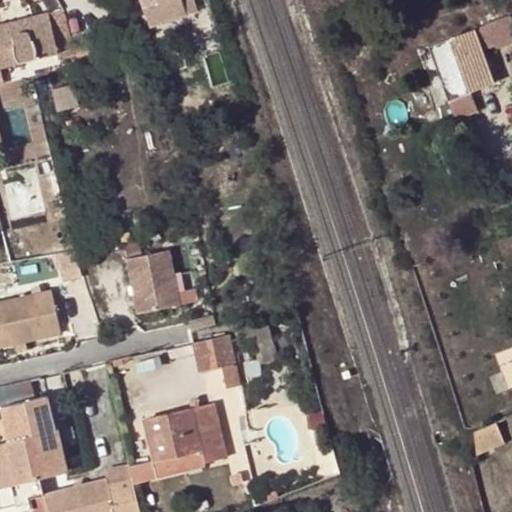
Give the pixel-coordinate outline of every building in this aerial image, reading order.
[(186,16),(180,0),(140,0),(149,27),(186,16)] [(180,0),(186,16),(197,13),(192,0),(180,0)] [(73,56),(71,47),(68,37),(62,11),(25,20),(28,34),(12,38),(9,23),(0,25),(0,67),(55,53),(57,60),(73,56)] [(25,20),(9,23),(12,38),(28,34),(25,20)] [(454,96),(475,88),(498,80),(478,27),(434,43),(454,96)] [(68,37),(71,47),(84,44),(81,34),(68,37)] [(99,67),(92,42),(84,44),(71,47),(73,56),(76,67),(77,72),(99,67)] [(480,102),(475,88),(454,96),(460,110),(480,102)] [(45,207),(48,224),(64,220),(60,204),(45,207)] [(62,270),(75,267),(71,250),(58,253),(62,270)] [(126,259),(138,313),(174,305),(161,251),(126,259)] [(126,259),(122,260),(134,314),(138,313),(126,259)] [(0,349),(16,345),(15,340),(24,337),(25,343),(61,333),(50,291),(0,303),(0,349)] [(220,367),(225,388),(239,385),(229,335),(191,343),(198,372),(220,367)] [(0,441),(5,440),(16,482),(66,469),(56,428),(52,429),(43,396),(32,398),(28,381),(0,387),(0,441)] [(190,407),(201,451),(204,462),(225,456),(215,401),(190,407)] [(152,462),(201,451),(190,407),(141,419),(152,462)] [(497,422),(474,432),(476,456),(505,444),(497,422)] [(16,482),(5,440),(0,441),(0,482),(1,486),(16,482)] [(131,474),(132,479),(204,462),(201,451),(152,462),(129,467),(131,474)] [(101,469),(103,476),(104,481),(131,474),(129,467),(128,463),(101,469)] [(104,481),(103,476),(40,492),(45,511),(140,511),(132,479),(131,474),(104,481)]
